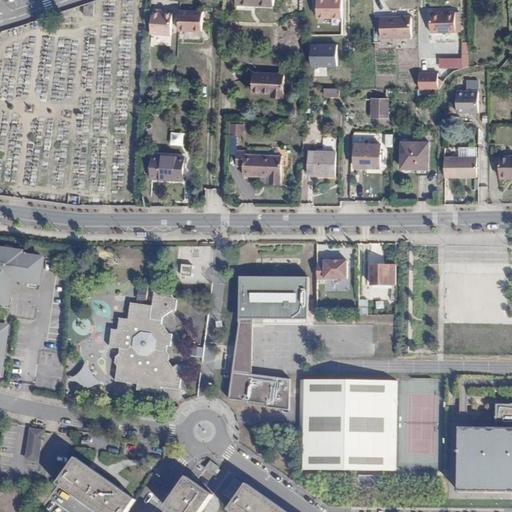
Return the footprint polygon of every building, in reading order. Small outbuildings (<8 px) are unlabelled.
[(95,0),(85,4),(84,15),(94,16),(95,0)] [(342,0),(317,0),(317,18),(342,19),(342,0)] [(152,33),(166,34),(168,12),(161,12),(162,10),(153,10),(152,33)] [(430,31),(438,31),(438,23),(438,11),(429,11),(430,31)] [(438,23),(455,22),(455,11),(438,11),(438,23)] [(179,31),(203,32),(203,13),(180,13),(179,31)] [(411,18),(380,18),(380,39),(410,39),(411,18)] [(438,23),(438,31),(455,31),(455,22),(438,23)] [(338,43),(311,43),(311,67),(338,67),(338,43)] [(469,56),(439,56),(439,67),(469,67),(469,56)] [(285,99),(285,87),(285,74),(254,73),(253,93),(272,94),(272,98),(285,99)] [(415,90),(438,90),(438,74),(415,73),(415,90)] [(478,113),(479,80),(466,79),(466,89),(456,89),(456,112),(478,113)] [(339,97),(339,87),(324,88),(324,97),(339,97)] [(389,117),(389,99),(371,99),(371,117),(389,117)] [(230,122),(229,134),(244,135),(245,123),(230,122)] [(183,145),(184,133),(171,132),(170,144),(183,145)] [(429,142),(402,141),(401,169),(428,170),(429,142)] [(380,168),(381,144),(355,144),(355,168),(380,168)] [(271,177),(270,183),(282,184),(283,156),(246,154),(246,151),(238,151),(237,166),(244,167),(244,176),(263,177),(271,177)] [(335,176),(336,152),(309,151),(308,175),(335,176)] [(186,156),(153,154),(152,179),(184,181),(186,156)] [(511,156),(498,156),(498,176),(511,175),(511,156)] [(477,157),(445,157),(445,177),(477,177),(477,157)] [(0,304),(3,305),(7,281),(34,285),(39,257),(18,254),(18,251),(0,248),(0,304)] [(319,264),(319,279),(349,279),(349,261),(326,261),(326,264),(319,264)] [(193,266),(183,265),(183,275),(192,276),(193,266)] [(396,289),(396,285),(396,266),(372,265),(372,285),(392,285),(392,289),(396,289)] [(242,317),(242,324),(254,324),(254,319),(310,319),(310,278),(243,277),(242,317)] [(116,364),(119,366),(117,381),(139,384),(138,390),(162,393),(162,387),(180,389),(182,375),(183,366),(177,366),(174,368),(172,364),(169,361),(170,355),(168,352),(169,345),(171,346),(172,335),(169,334),(162,325),(162,321),(162,318),(173,310),(176,310),(177,299),(174,298),(170,290),(154,288),(152,306),(132,304),(129,319),(120,318),(119,331),(113,330),(111,347),(121,349),(121,354),(117,357),(116,364)] [(137,300),(147,300),(148,289),(137,289),(137,300)] [(368,314),(368,299),(358,299),(359,315),(368,314)] [(254,324),(242,324),(234,371),(253,372),(254,324)] [(85,385),(87,389),(87,390),(89,391),(90,391),(91,391),(92,390),(93,387),(95,386),(98,384),(103,384),(103,382),(99,378),(96,375),(93,371),(91,364),(90,363),(89,363),(88,364),(86,368),(83,372),(79,375),(74,377),(73,378),(73,379),(73,380),(74,381),(79,381),(83,383),(85,385)] [(253,372),(234,371),(232,399),(249,400),(268,401),(268,405),(291,407),(291,375),(253,372)] [(398,470),(398,381),(302,381),(301,470),(398,470)] [(511,405),(498,405),(498,428),(461,428),(461,493),(511,493),(511,405)] [(43,431),(31,430),(26,460),(38,462),(43,431)] [(98,511),(128,511),(132,507),(136,501),(77,459),(74,463),(59,485),(65,488),(98,511)] [(220,467),(212,461),(207,469),(214,475),(216,472),(218,474),(221,470),(219,468),(220,467)] [(384,476),(362,476),(362,487),(384,487),(384,476)] [(173,511),(201,511),(213,495),(188,478),(167,507),(173,511)] [(288,511),(248,483),(229,510),(232,511),(288,511)]
